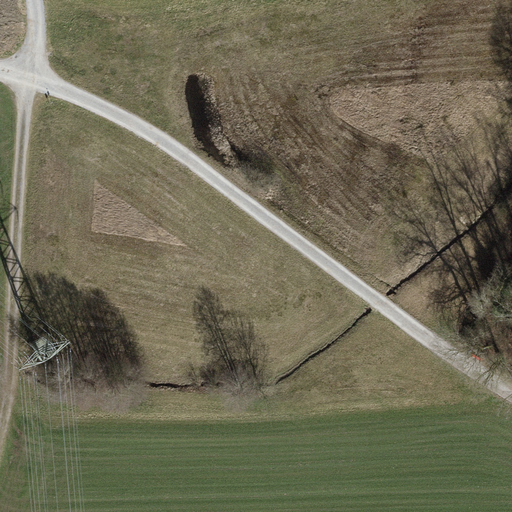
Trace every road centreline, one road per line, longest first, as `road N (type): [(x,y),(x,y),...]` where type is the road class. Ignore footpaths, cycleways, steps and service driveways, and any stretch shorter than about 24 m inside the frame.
road 1 (track): [(511,393),(143,129),(0,68)]
road 2 (track): [(0,433),(34,0)]
